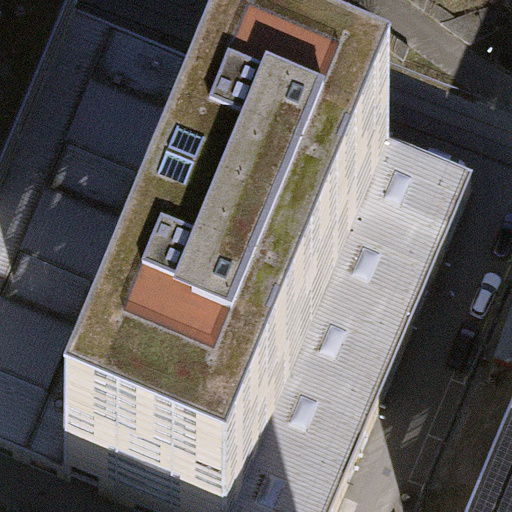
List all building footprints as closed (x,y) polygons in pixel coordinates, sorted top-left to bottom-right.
[(17,0),(0,0),(0,206),(77,24),(17,0)] [(0,206),(0,453),(63,480),(150,273),(228,88),(77,24),(0,206)] [(150,273),(396,376),(474,190),(228,88),(150,273)] [(140,511),(338,511),(396,376),(150,273),(63,480),(140,511)] [(511,511),(511,462),(491,511),(511,511)]
